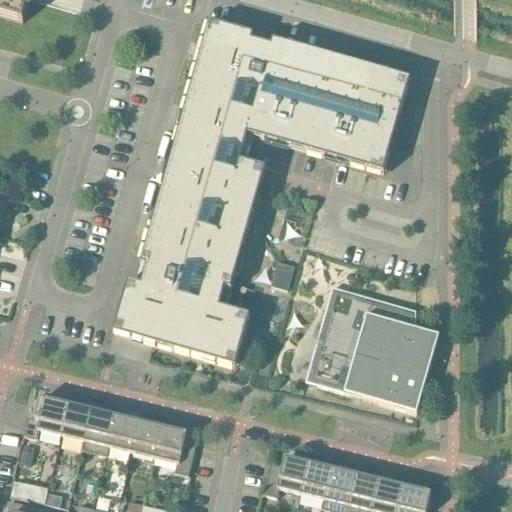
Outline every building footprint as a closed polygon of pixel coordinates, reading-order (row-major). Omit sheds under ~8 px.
[(0,0),(0,20),(22,26),(29,3),(29,0),(0,0)] [(140,270),(144,271),(146,272),(141,291),(127,287),(113,338),(235,373),(249,322),(219,313),(224,294),(231,295),(265,174),(239,166),(246,140),(383,178),(410,84),(272,46),(270,52),(261,49),(251,46),(253,40),(209,28),(140,270)] [(288,296),(295,271),(278,267),(272,291),(288,296)] [(305,387),(416,419),(438,342),(416,335),(415,316),(332,292),(305,387)] [(34,424),(28,422),(23,441),(37,444),(39,435),(61,440),(62,439),(70,406),(68,405),(67,410),(60,409),(61,404),(45,400),(44,404),(39,403),(34,424)] [(62,439),(61,440),(83,446),(81,455),(82,455),(93,411),(91,411),(90,416),(84,414),(85,409),(70,406),(62,439)] [(93,411),(82,455),(106,461),(106,460),(116,417),(115,417),(114,422),(107,420),(108,415),(93,411)] [(106,460),(106,461),(107,461),(109,452),(131,458),(140,423),(138,422),(137,427),(130,426),(131,421),(116,417),(106,460)] [(140,423),(131,458),(154,463),(163,429),(161,428),(160,433),(154,432),(155,427),(140,423)] [(163,429),(154,463),(176,469),(174,478),(188,481),(195,450),(184,448),(186,439),(177,437),(178,432),(163,429)] [(20,454),(17,468),(30,471),(34,457),(20,454)] [(279,494),(301,499),(309,464),(294,460),(293,465),(284,463),(281,471),(270,469),(263,499),(277,503),(279,494)] [(309,464),(301,499),(323,504),(320,511),(322,511),(332,470),(317,466),(316,471),(309,469),(311,464),(309,464)] [(332,470),(322,511),(347,511),(356,475),(341,472),(339,477),(333,475),(334,470),(332,470)] [(356,475),(347,511),(371,511),(379,481),(364,478),(363,482),(356,481),(357,476),(356,475)] [(379,481),(371,511),(396,511),(402,487),(387,483),(386,488),(379,487),(381,482),(379,481)] [(45,509),(47,498),(48,493),(13,485),(9,502),(45,509)] [(402,487),(396,511),(427,511),(430,499),(426,498),(427,493),(411,489),(409,494),(403,492),(404,487),(402,487)] [(45,509),(58,511),(60,511),(63,502),(47,498),(45,509)]
